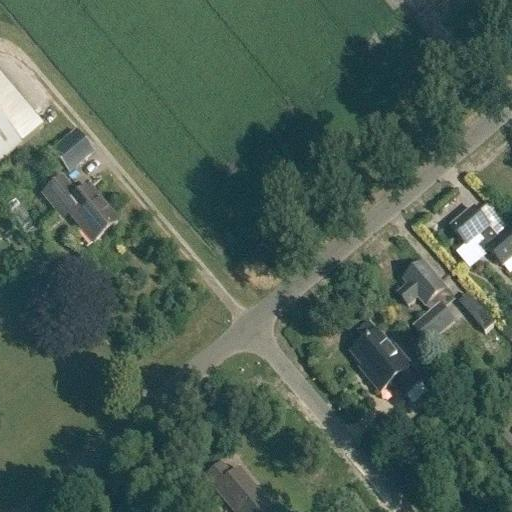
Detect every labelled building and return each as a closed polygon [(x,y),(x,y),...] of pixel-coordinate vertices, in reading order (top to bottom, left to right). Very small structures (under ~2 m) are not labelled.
[(0,165),(22,147),(43,128),(0,78),(0,165)] [(65,172),(91,152),(76,133),(50,153),(65,172)] [(77,199),(62,181),(42,197),(58,216),(65,211),(92,245),(117,225),(89,190),(77,199)] [(475,212),(452,232),(467,248),(477,239),(482,244),(478,248),(485,256),(489,252),(504,269),(511,262),(511,235),(509,232),(488,208),(479,217),(475,212)] [(404,282),(408,288),(398,296),(409,308),(419,300),(426,308),(427,308),(432,314),(415,329),(429,346),(455,324),(435,300),(447,291),(425,265),(404,282)] [(392,385),(404,399),(424,382),(395,347),(392,350),(378,333),(352,355),(372,379),(369,382),(380,395),(392,385)] [(466,392),(469,402),(482,399),(479,389),(466,392)] [(496,447),(511,464),(511,437),(510,435),(496,447)] [(216,492),(232,511),(272,511),(239,472),(231,478),(222,467),(203,483),(213,495),(216,492)]
